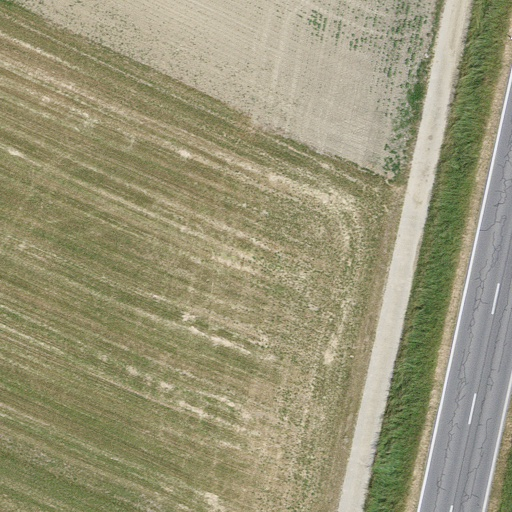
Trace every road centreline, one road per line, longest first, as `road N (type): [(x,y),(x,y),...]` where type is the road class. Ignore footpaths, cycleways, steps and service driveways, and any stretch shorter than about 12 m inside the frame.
road 1 (track): [(350,511),(461,0)]
road 2 (primary): [(511,216),(449,511)]
